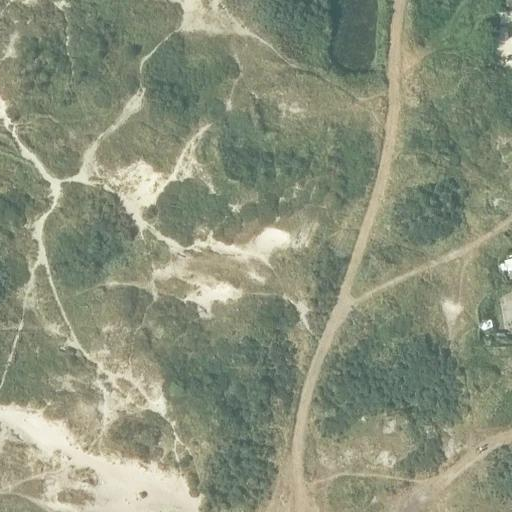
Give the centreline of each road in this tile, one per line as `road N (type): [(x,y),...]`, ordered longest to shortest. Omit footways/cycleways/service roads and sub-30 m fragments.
road 1 (track): [(301,511),(302,405),(382,166),(400,0)]
road 2 (track): [(406,511),(489,441),(511,436)]
